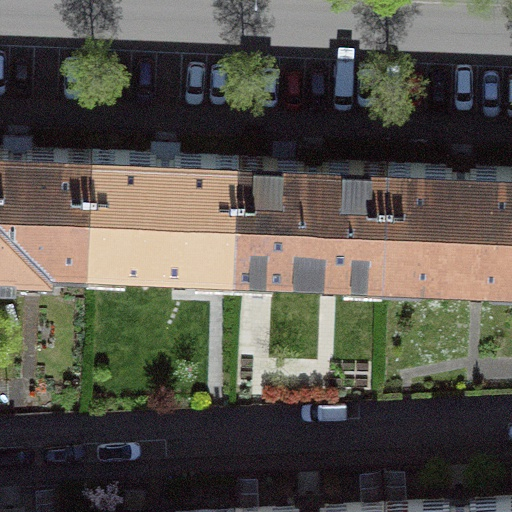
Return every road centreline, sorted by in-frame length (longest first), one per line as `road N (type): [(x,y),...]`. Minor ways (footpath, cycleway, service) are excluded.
road 1 (residential): [(0,442),(511,418)]
road 2 (residential): [(0,15),(511,37)]
